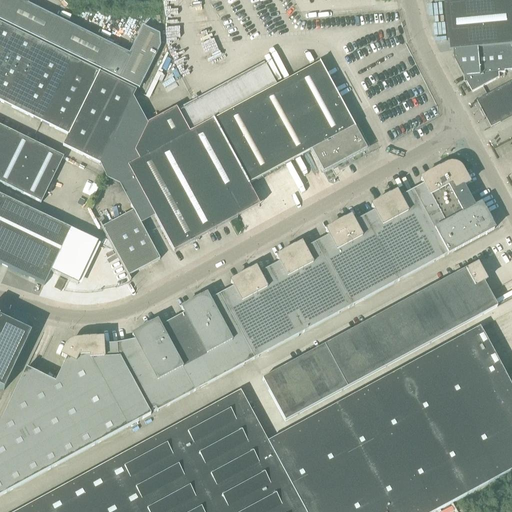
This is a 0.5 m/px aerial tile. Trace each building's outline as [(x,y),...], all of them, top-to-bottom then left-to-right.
[(0,0),(0,20),(139,90),(160,47),(159,35),(143,27),(129,54),(26,4),(27,2),(26,0),(0,0)] [(451,51),(454,51),(511,45),(511,0),(434,0),(435,3),(445,2),(446,10),(443,10),(443,18),(446,18),(449,42),(451,42),(451,51)] [(0,101),(68,136),(63,146),(100,164),(136,91),(0,24),(0,101)] [(511,46),(511,45),(454,51),(455,60),(461,60),(459,67),(464,77),(467,76),(467,82),(473,92),(500,78),(500,73),(506,73),(506,71),(511,70),(511,46)] [(304,50),(299,53),(303,59),(307,57),(304,50)] [(139,161),(128,167),(174,252),(238,218),(227,197),(248,186),(248,187),(312,152),(323,173),(332,169),(333,171),(338,168),(337,166),(367,150),(360,138),(319,63),(320,64),(214,121),(213,120),(213,121),(190,134),(176,109),(148,124),(135,153),(139,161)] [(511,82),(477,101),(492,128),(511,116),(511,82)] [(136,100),(130,113),(134,115),(141,102),(136,100)] [(0,183),(41,204),(64,158),(0,126),(0,183)] [(26,369),(0,424),(0,496),(151,415),(149,412),(155,409),(157,412),(494,230),(490,223),(491,223),(485,212),(484,212),(481,205),(475,208),(464,187),(469,184),(462,172),(462,170),(461,169),(460,168),(459,167),(458,167),(457,166),(456,166),(454,165),(453,165),(451,165),(449,165),(448,165),(447,166),(446,166),(439,170),(427,176),(428,176),(421,180),(424,185),(399,198),(396,193),(389,197),(378,203),(372,207),(374,212),(353,223),(351,218),(344,222),(344,221),(332,227),(333,228),(326,231),(329,237),(304,250),(301,245),(294,248),(283,254),(277,258),(279,263),(258,275),(256,269),(249,273),(237,279),(238,279),(231,283),(234,288),(209,301),(206,296),(200,300),(199,299),(188,305),(189,306),(182,309),(185,315),(160,328),(157,323),(150,326),(139,332),(132,336),(135,341),(117,345),(103,346),(103,340),(75,341),(75,342),(73,342),(71,343),(70,343),(69,344),(68,345),(66,347),(66,348),(65,349),(62,356),(67,359),(55,383),(26,369)] [(0,264),(32,279),(44,285),(51,272),(78,285),(98,243),(71,230),(32,211),(0,196),(0,264)] [(103,229),(100,225),(130,281),(131,281),(129,277),(160,260),(134,212),(103,229)] [(285,422),(497,308),(485,284),(487,283),(478,263),(262,380),(285,422)] [(118,274),(115,264),(103,268),(106,278),(118,274)] [(59,278),(54,288),(60,291),(65,281),(59,278)] [(0,388),(5,391),(31,333),(0,318),(0,388)] [(16,511),(436,511),(511,471),(511,388),(480,328),(268,443),(240,392),(16,511)]
